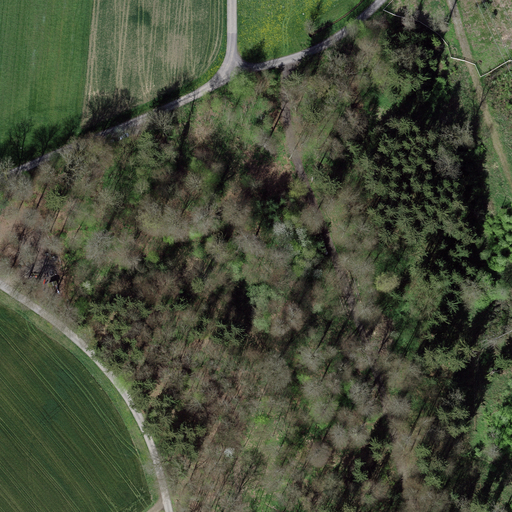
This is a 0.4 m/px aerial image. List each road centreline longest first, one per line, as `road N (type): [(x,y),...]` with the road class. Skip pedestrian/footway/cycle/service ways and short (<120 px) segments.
road 1 (track): [(412,511),(378,386),(284,113),(282,62)]
road 2 (unclassified): [(232,0),(230,81),(0,180)]
road 3 (track): [(0,283),(77,340),(119,385),(150,442),(168,511)]
road 4 (track): [(448,0),(511,182)]
road 5 (track): [(381,0),(327,43),(230,81)]
